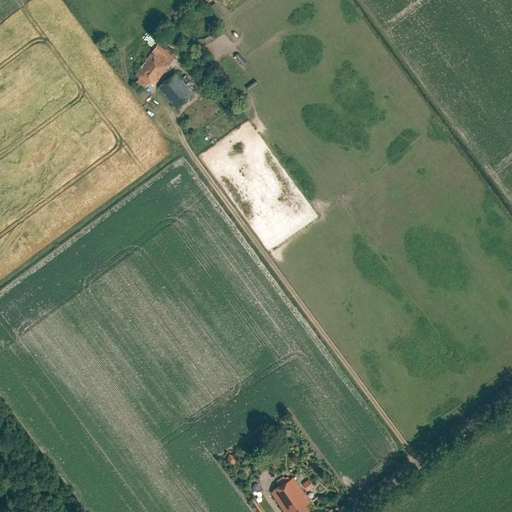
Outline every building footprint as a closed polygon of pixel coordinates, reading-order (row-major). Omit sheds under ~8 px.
[(215,3),(209,7),(217,19),(223,14),(215,3)] [(174,34),(167,44),(174,49),(181,39),(174,34)] [(155,86),(176,56),(159,44),(140,71),(139,70),(135,76),(139,79),(136,84),(144,90),(150,83),(155,86)] [(181,81),(175,74),(158,88),(175,108),(192,95),(185,86),(190,82),(186,77),(181,81)] [(234,465),(237,457),(229,454),(226,462),(234,465)] [(309,511),(305,505),(310,502),(293,478),(290,480),(288,477),(285,479),(283,477),(280,479),(283,485),(271,493),(284,511),(309,511)] [(308,479),(302,483),(308,491),(314,487),(308,479)]
